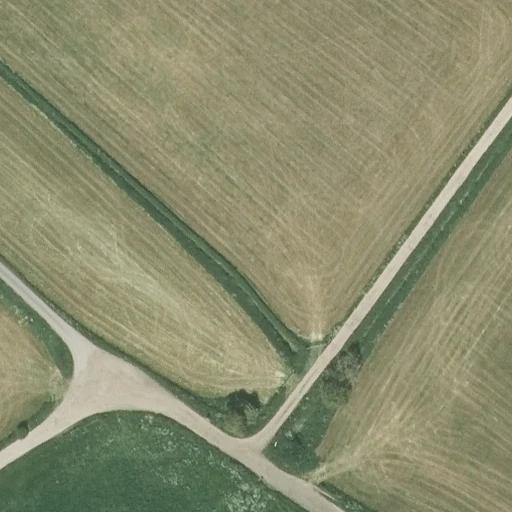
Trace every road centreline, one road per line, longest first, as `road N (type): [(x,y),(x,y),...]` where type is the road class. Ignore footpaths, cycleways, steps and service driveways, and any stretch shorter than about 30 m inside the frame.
road 1 (track): [(511,107),(250,457)]
road 2 (unclassified): [(332,511),(114,373)]
road 3 (unclassified): [(114,373),(0,274)]
road 4 (unclassified): [(0,463),(114,373)]
